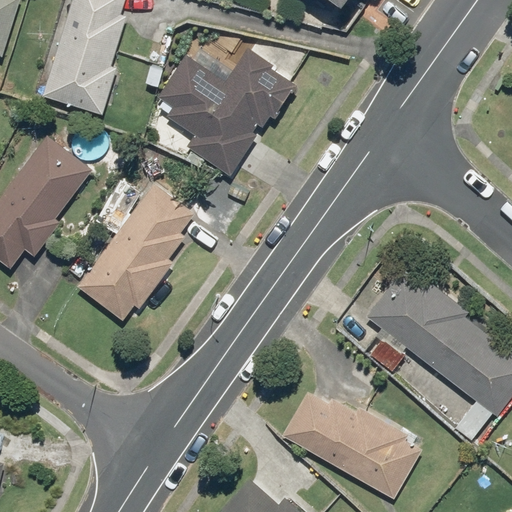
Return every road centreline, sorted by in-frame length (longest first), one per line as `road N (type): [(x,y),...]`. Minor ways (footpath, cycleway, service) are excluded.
road 1 (residential): [(163,440),(388,128)]
road 2 (residential): [(0,338),(163,440)]
road 3 (residential): [(388,128),(511,237)]
road 4 (residential): [(388,128),(471,0)]
